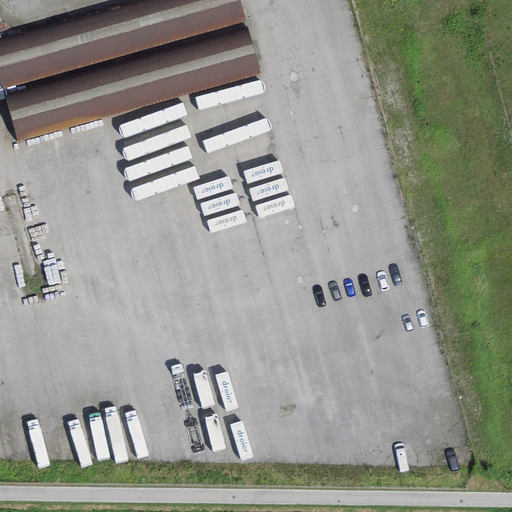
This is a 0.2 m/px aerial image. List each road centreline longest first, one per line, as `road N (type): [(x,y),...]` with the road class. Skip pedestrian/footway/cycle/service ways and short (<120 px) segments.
road 1 (unclassified): [(511,501),(0,495)]
road 2 (unknown): [(266,0),(319,172),(312,224),(264,258),(200,287),(96,314)]
